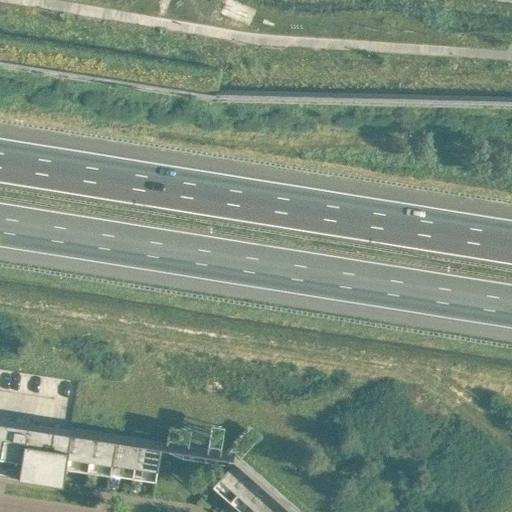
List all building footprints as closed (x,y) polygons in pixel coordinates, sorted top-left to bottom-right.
[(65,466),(71,429),(70,429),(0,417),(0,474),(62,484),(65,466)] [(72,467),(73,457),(88,460),(92,432),(71,429),(65,466),(72,467)] [(95,471),(96,461),(111,463),(115,436),(92,432),(88,460),(87,470),(95,471)] [(117,474),(119,465),(133,467),(138,439),(115,436),(111,463),(109,473),(117,474)] [(157,471),(162,443),(138,439),(133,467),(132,477),(140,478),(141,468),(157,471)] [(230,501),(236,494),(256,472),(238,455),(218,478),(219,479),(230,488),(224,496),(230,501)] [(242,511),(250,511),(253,509),(273,487),(256,472),(236,494),(247,503),(241,511),(242,511)] [(280,511),(290,502),(273,487),(253,509),(257,511),(280,511)] [(301,511),(290,502),(280,511),(301,511)]
